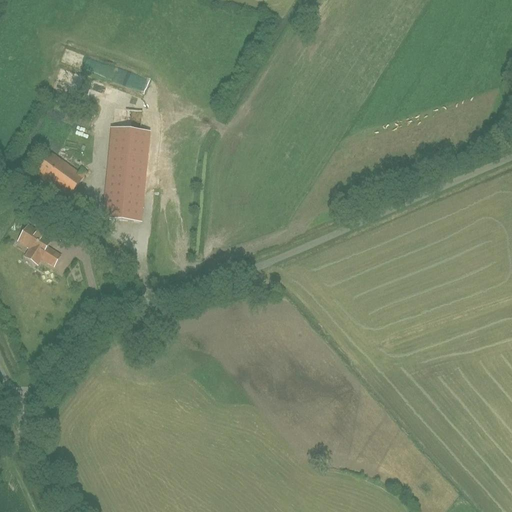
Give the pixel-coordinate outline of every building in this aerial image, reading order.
[(69,105),(64,120),(88,130),(94,114),(69,105)] [(113,193),(140,196),(147,133),(119,130),(113,193)] [(79,174),(52,155),(37,176),(69,199),(88,174),(82,170),(79,174)] [(138,223),(140,196),(113,193),(110,193),(107,220),(138,223)] [(32,251),(29,255),(26,259),(36,266),(39,261),(40,259),(54,267),(60,257),(47,249),(51,242),(29,227),(19,243),(32,251)]
